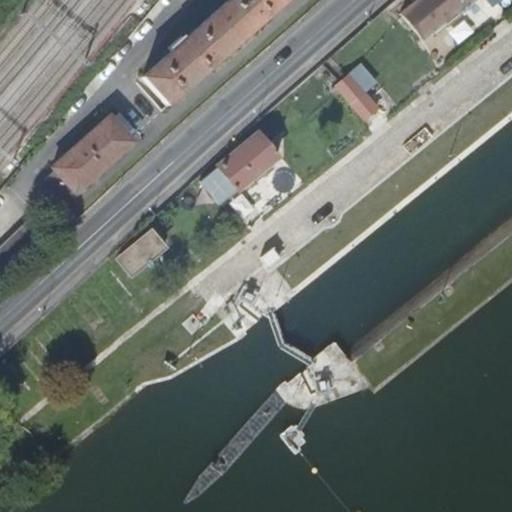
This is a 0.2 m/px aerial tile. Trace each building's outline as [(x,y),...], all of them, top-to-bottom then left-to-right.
[(169,51),(140,77),(165,106),(286,0),(228,0),(183,40),(180,36),(166,48),(169,51)] [(417,0),(400,15),(420,40),(469,0),(417,0)] [(360,67),(342,81),(369,116),(377,110),(364,93),(374,84),(360,67)] [(369,116),(342,81),(335,87),(363,121),(369,116)] [(72,192),(74,194),(131,143),(124,135),(131,129),(118,114),(111,120),(108,117),(51,168),(54,172),(43,181),(61,202),(72,192)] [(219,206),(236,191),(276,157),(257,134),(216,168),(199,182),(219,206)] [(0,279),(49,232),(32,214),(0,244),(0,279)] [(117,261),(131,278),(165,250),(151,233),(117,261)]
